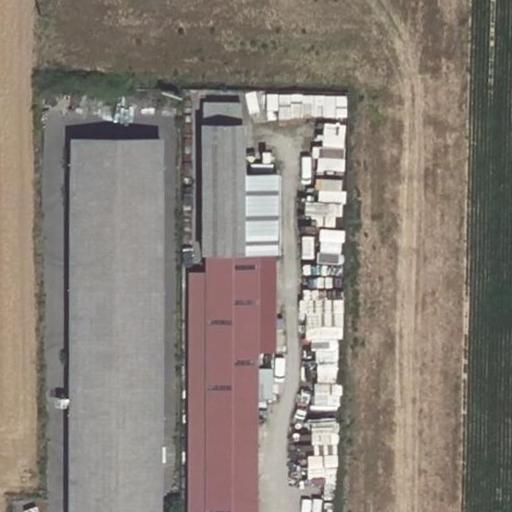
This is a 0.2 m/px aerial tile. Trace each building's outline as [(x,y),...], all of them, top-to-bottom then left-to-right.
[(249,102),(209,102),(208,251),(286,249),(287,174),(247,174),(249,102)] [(70,379),(70,511),(159,511),(159,501),(159,310),(161,130),(72,130),(70,379)] [(212,269),(213,314),(258,314),(258,270),(212,269)] [(280,269),(258,270),(258,314),(258,321),(272,321),(279,321),(279,316),(280,269)] [(258,314),(213,314),(211,495),(258,496),(258,349),(258,321),(258,314)] [(258,321),(258,349),(272,348),(272,321),(258,321)]
